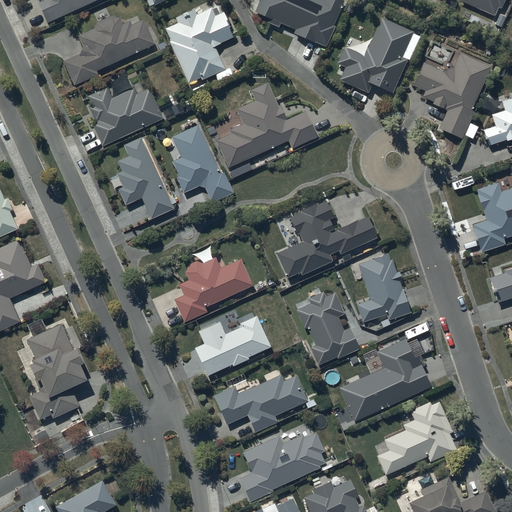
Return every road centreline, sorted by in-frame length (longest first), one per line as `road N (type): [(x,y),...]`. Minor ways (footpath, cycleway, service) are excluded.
road 1 (residential): [(0,17),(178,415)]
road 2 (residential): [(148,421),(0,90)]
road 3 (residential): [(393,160),(417,205),(493,433),(511,454)]
road 4 (residential): [(0,488),(104,432),(148,421)]
